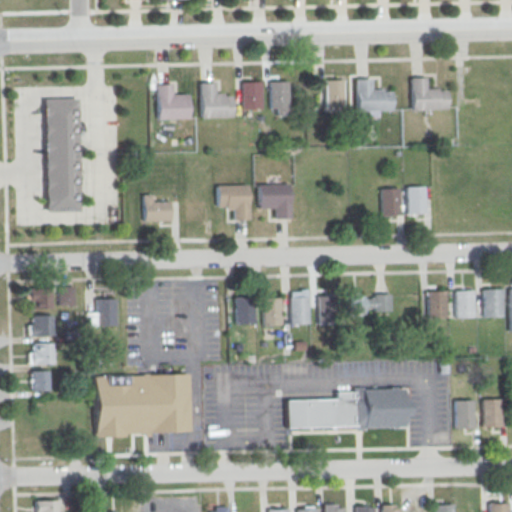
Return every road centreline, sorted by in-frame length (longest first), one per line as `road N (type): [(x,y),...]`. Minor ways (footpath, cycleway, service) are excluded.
road 1 (residential): [(511,251),(0,264)]
road 2 (tertiary): [(511,29),(0,42)]
road 3 (residential): [(511,464),(0,475)]
